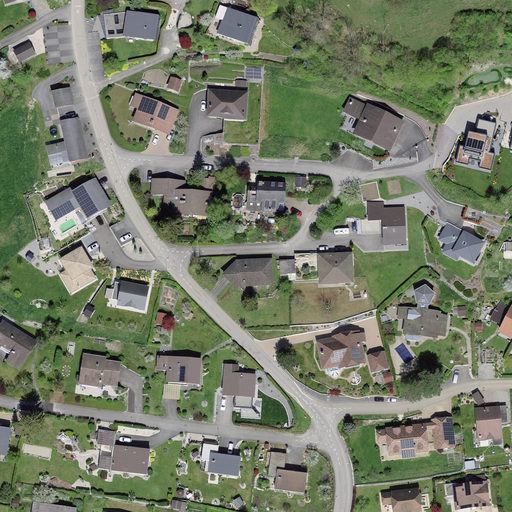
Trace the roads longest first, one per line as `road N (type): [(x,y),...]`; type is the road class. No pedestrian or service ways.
road 1 (residential): [(115,166),(371,176),(439,162),(450,129),(485,107)]
road 2 (residential): [(331,438),(300,441),(0,399)]
road 3 (residential): [(317,415),(164,255),(115,166)]
road 4 (residential): [(317,415),(511,384)]
road 5 (residential): [(115,166),(82,70),(78,0)]
